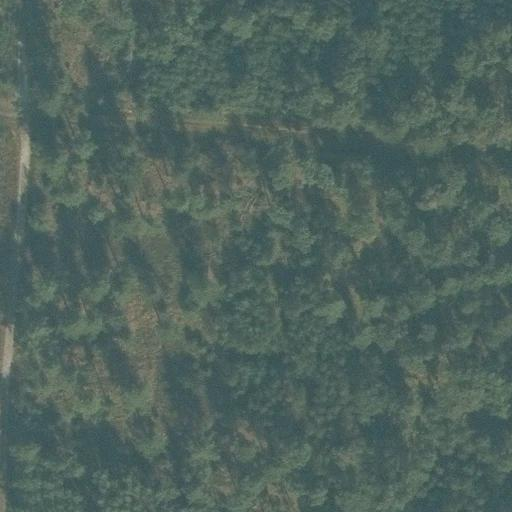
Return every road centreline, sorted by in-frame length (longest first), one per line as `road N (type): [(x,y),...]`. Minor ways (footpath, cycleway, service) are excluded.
road 1 (track): [(12,114),(511,157)]
road 2 (track): [(0,255),(12,114)]
